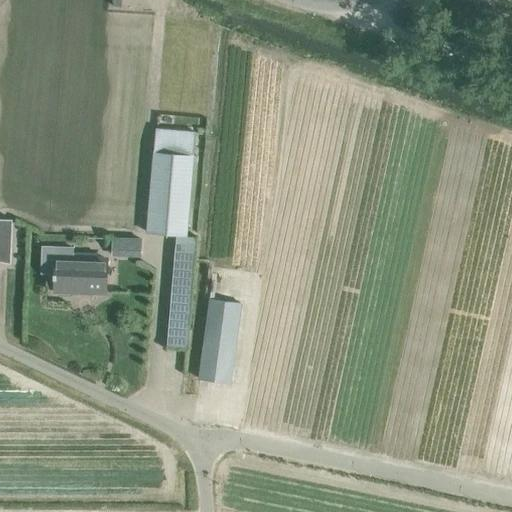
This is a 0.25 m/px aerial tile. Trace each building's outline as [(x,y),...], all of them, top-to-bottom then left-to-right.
[(156,129),(154,152),(193,156),(195,132),(156,129)] [(193,156),(154,152),(147,232),(177,235),(187,236),(193,156)] [(0,257),(11,258),(12,220),(0,219),(0,257)] [(113,234),(112,253),(143,255),(144,236),(113,234)] [(196,236),(187,236),(177,235),(167,347),(186,349),(196,236)] [(83,292),(106,293),(107,260),(90,259),(90,255),(72,255),(73,248),(52,247),(51,258),(55,258),(55,274),(53,274),(53,279),(55,279),(54,291),(73,291),(73,288),(76,288),(83,288),(83,292)] [(239,304),(210,300),(199,379),(230,383),(238,327),(236,327),(239,304)]
